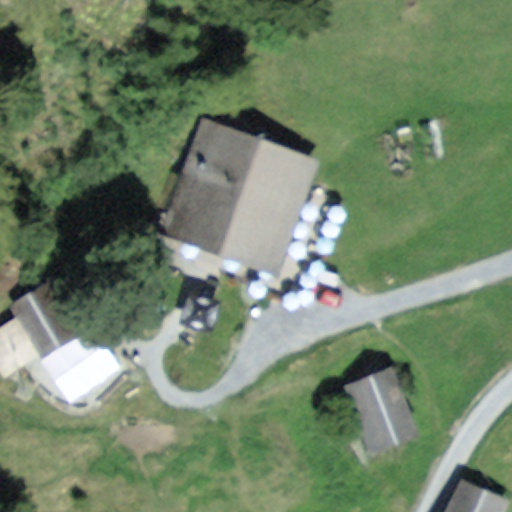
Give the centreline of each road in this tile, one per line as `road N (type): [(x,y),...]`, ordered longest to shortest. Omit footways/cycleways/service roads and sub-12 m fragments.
road 1 (track): [(511,276),(309,335),(224,399),(183,402),(156,374),(159,340),(193,330)]
road 2 (track): [(0,403),(112,422),(183,402)]
road 3 (track): [(511,404),(435,511)]
